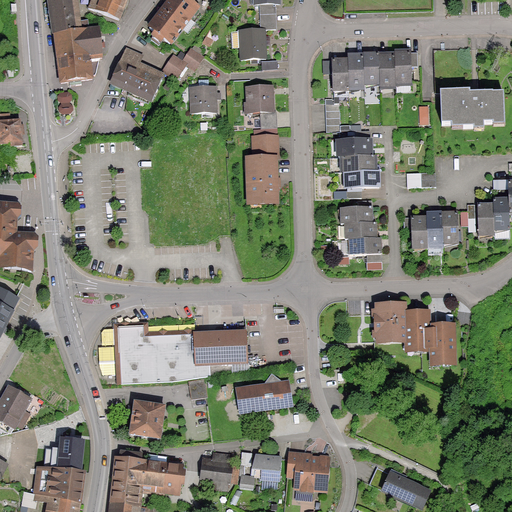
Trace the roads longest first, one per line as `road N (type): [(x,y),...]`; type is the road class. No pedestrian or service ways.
road 1 (secondary): [(56,143),(141,201),(186,253),(186,305),(177,330),(103,413),(94,511)]
road 2 (residential): [(307,292),(299,83),(308,22)]
road 3 (residential): [(307,292),(320,403),(348,469),(341,511)]
road 4 (residential): [(307,292),(456,281),(511,263)]
road 5 (residential): [(511,24),(308,22)]
road 6 (residential): [(56,143),(80,127),(150,0)]
